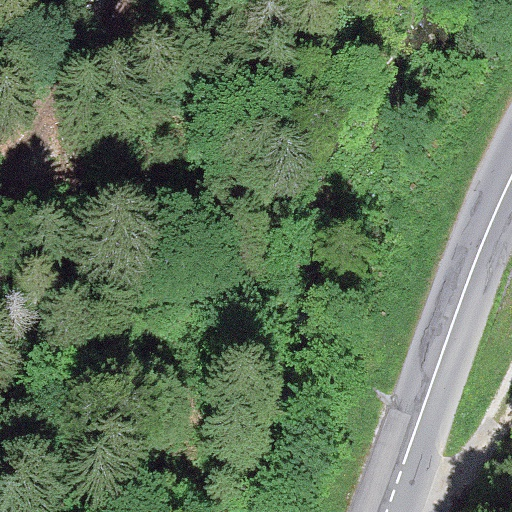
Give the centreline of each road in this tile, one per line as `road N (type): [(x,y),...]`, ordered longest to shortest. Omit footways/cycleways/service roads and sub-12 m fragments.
road 1 (secondary): [(386,511),(511,167)]
road 2 (track): [(0,226),(141,0)]
road 3 (track): [(397,484),(434,481),(476,454),(511,390)]
